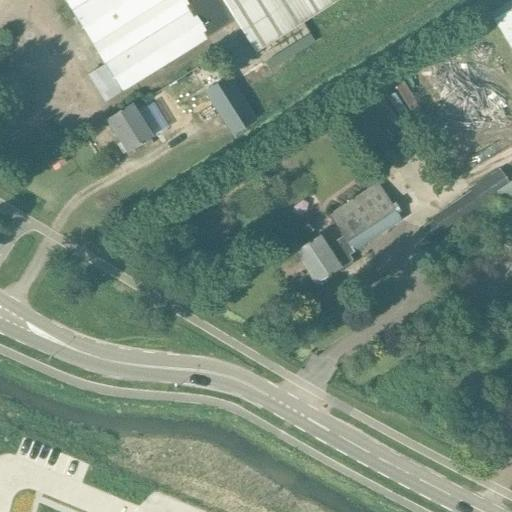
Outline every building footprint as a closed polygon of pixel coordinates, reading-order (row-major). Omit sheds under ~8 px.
[(88,75),(105,102),(235,20),(255,52),(337,0),(64,0),(105,64),(88,75)] [(511,0),(490,14),(511,50),(511,0)] [(310,33),(265,62),(270,71),(315,42),(310,33)] [(256,121),(228,76),(203,92),(231,136),(256,121)] [(131,105),(107,120),(128,151),(151,136),(131,105)] [(316,142),(334,130),(325,117),(307,129),(316,142)] [(420,229),(427,241),(498,194),(511,215),(511,180),(509,183),(499,168),(468,189),(470,192),(431,217),(433,220),(420,229)] [(366,189),(377,182),(380,180),(375,173),(361,182),(366,189)] [(296,251),(316,283),(339,269),(341,272),(353,265),(351,261),(353,260),(349,255),(403,220),(377,182),(328,214),(343,236),(326,246),(320,236),(296,251)]
